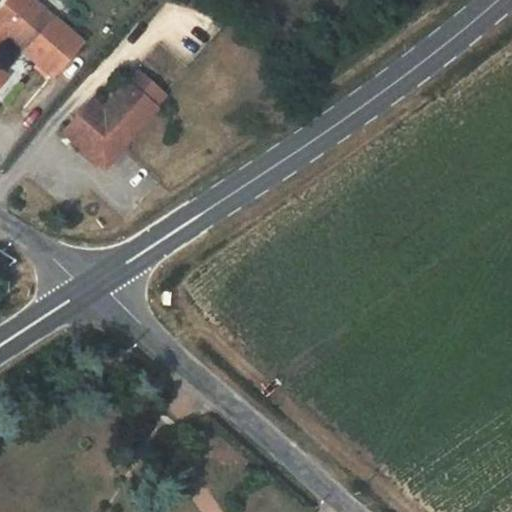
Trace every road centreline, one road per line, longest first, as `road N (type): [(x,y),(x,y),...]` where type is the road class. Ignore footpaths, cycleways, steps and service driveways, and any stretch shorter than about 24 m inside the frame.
road 1 (primary): [(490,0),(356,106),(97,282)]
road 2 (unclassified): [(97,282),(360,511)]
